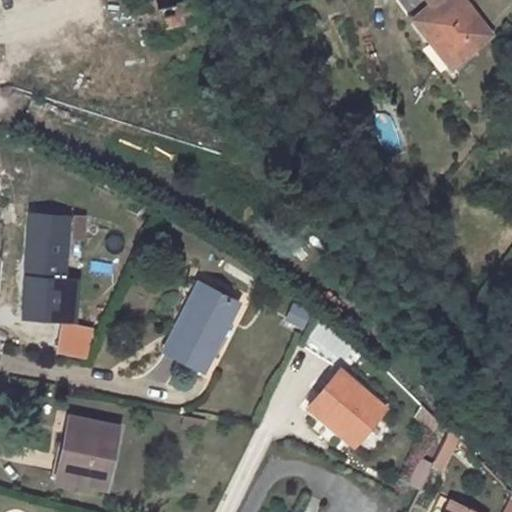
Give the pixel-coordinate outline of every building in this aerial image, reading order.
[(429,0),(398,0),(412,17),(431,2),(429,0)] [(487,32),(461,0),(429,0),(431,2),(412,17),(448,61),(487,32)] [(157,12),(162,30),(188,23),(184,4),(157,12)] [(320,23),(314,11),(299,20),(305,31),(320,23)] [(67,216),(31,214),(23,307),(60,309),(66,237),(67,216)] [(87,218),(67,216),(66,237),(85,239),(87,218)] [(199,284),(188,305),(193,307),(204,287),(199,284)] [(201,369),(235,302),(204,287),(193,307),(188,305),(165,350),(201,369)] [(308,311),(285,300),(272,326),(294,338),(308,311)] [(84,356),(90,328),(63,323),(57,350),(84,356)] [(320,340),(340,356),(348,346),(327,330),(320,340)] [(307,407),(352,444),(383,408),(369,395),(364,400),(334,374),(307,407)] [(402,403),(432,432),(438,419),(411,393),(402,403)] [(203,418),(184,414),(182,427),(200,430),(203,418)] [(70,416),(58,477),(103,486),(115,424),(70,416)] [(432,432),(418,458),(431,465),(449,430),(438,419),(432,432)] [(449,430),(431,465),(442,470),(452,449),(460,441),(449,430)] [(500,511),(511,511),(511,500),(508,499),(500,511)] [(474,511),(449,500),(443,511),(474,511)]
